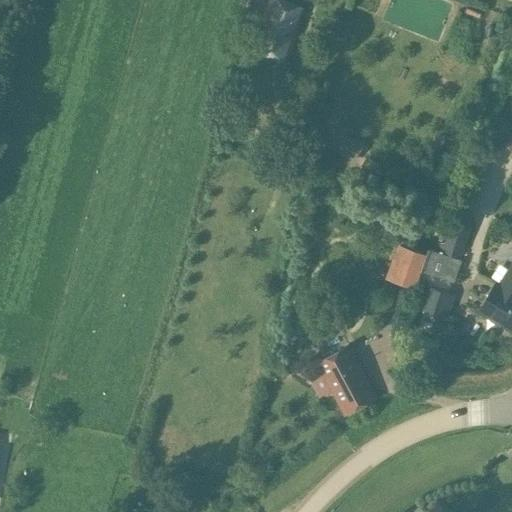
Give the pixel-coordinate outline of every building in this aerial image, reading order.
[(303,9),(277,0),(268,0),(253,47),(286,59),(303,9)] [(436,248),(460,256),(472,220),(454,214),(446,240),(438,241),(436,248)] [(335,229),(344,236),(350,229),(341,221),(335,229)] [(428,249),(426,254),(421,271),(454,282),(461,259),(428,249)] [(402,284),(415,288),(421,271),(426,254),(413,250),(402,284)] [(511,264),(499,286),(495,284),(479,311),(511,331),(511,264)] [(432,287),(425,309),(442,315),(450,294),(432,287)] [(317,323),(314,300),(299,302),(302,325),(317,323)] [(347,344),(316,361),(344,414),(375,397),(347,344)] [(285,366),(279,370),(283,377),(290,373),(285,366)] [(437,511),(442,507),(434,499),(423,510),(419,505),(412,511),(437,511)]
